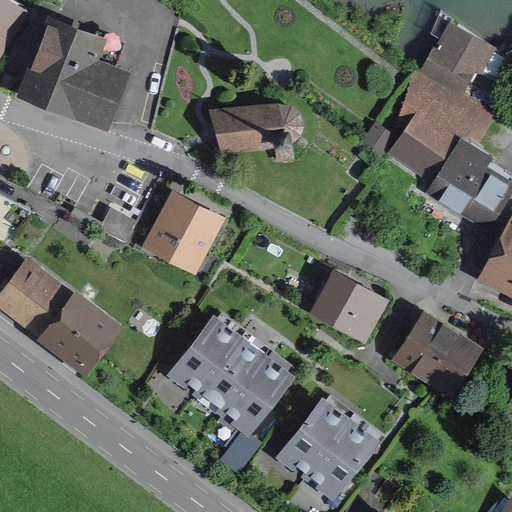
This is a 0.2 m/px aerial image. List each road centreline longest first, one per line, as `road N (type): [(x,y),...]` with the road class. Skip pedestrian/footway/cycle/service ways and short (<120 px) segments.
road 1 (unclassified): [(0,113),(189,170),(322,245),(511,334)]
road 2 (primary): [(0,353),(209,511)]
